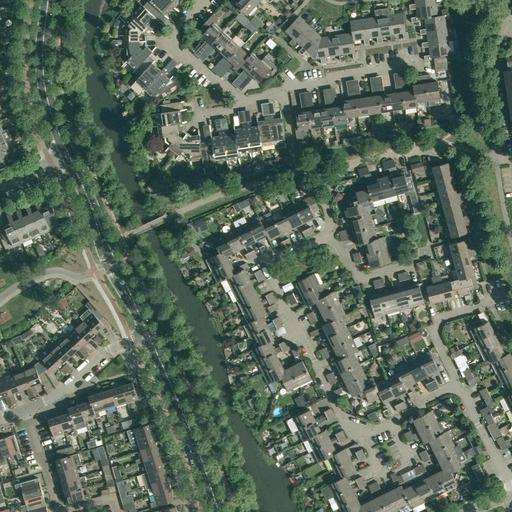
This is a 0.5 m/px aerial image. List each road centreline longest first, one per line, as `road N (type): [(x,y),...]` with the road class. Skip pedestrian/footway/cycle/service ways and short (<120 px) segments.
road 1 (residential): [(355,425),(337,415),(261,263),(324,230)]
road 2 (tertiary): [(147,332),(218,511)]
road 3 (residential): [(420,60),(241,103)]
road 4 (tertiary): [(73,168),(103,260),(147,332)]
road 5 (tertiary): [(147,332),(73,168)]
road 6 (tertiary): [(48,0),(43,75),(67,155)]
road 7 (residential): [(324,230),(332,185),(346,167),(433,145)]
road 8 (residential): [(241,103),(167,40),(203,0)]
road 9 (residential): [(25,412),(106,351),(147,332)]
road 10 (residential): [(355,425),(379,475),(408,459),(389,421)]
road 11 (residential): [(457,382),(436,345),(436,322),(491,296)]
